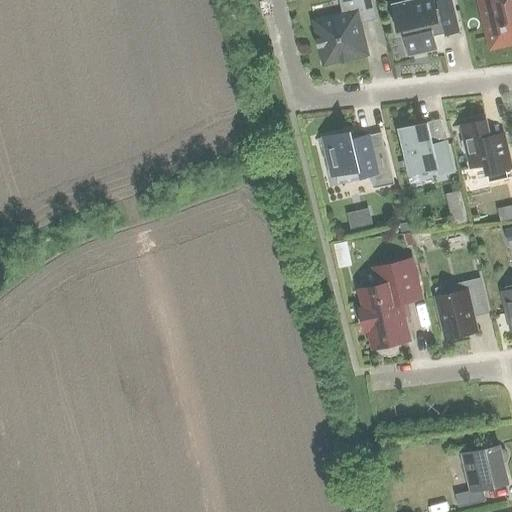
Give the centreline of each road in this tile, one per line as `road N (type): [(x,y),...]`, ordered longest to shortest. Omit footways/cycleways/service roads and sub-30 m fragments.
road 1 (residential): [(273,0),(293,85),(305,99),(511,81)]
road 2 (residential): [(511,367),(378,382)]
